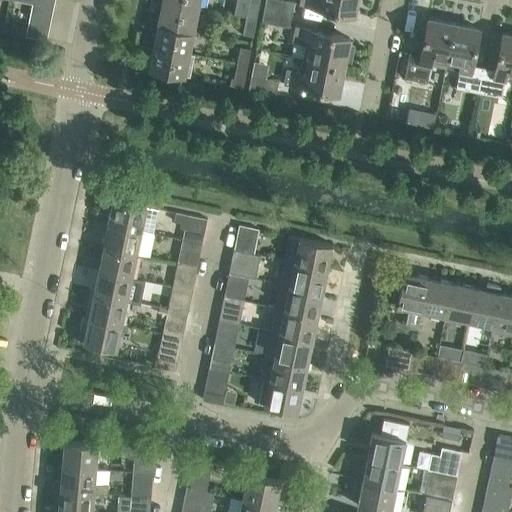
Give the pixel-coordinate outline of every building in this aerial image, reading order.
[(194,31),(198,9),(154,0),(150,0),(149,10),(160,12),(157,24),(194,31)] [(154,0),(198,9),(200,0),(154,0)] [(256,20),(260,0),(249,0),(246,18),(256,20)] [(287,0),(266,0),(264,9),(292,14),(294,1),(287,0)] [(354,14),(356,0),(300,0),(300,3),(334,10),(354,14)] [(51,17),(54,6),(32,2),(30,13),(51,17)] [(289,26),(292,14),(264,9),(262,21),(289,26)] [(49,28),(51,17),(30,13),(28,24),(49,28)] [(253,36),(256,20),(246,18),(243,34),(253,36)] [(447,58),(454,23),(428,18),(421,55),(409,52),(404,77),(424,81),(427,82),(432,55),(447,58)] [(479,28),(454,23),(447,58),(461,61),(456,87),(479,92),(484,67),(472,64),(479,28)] [(27,28),(13,24),(11,32),(26,35),(27,28)] [(47,39),(49,28),(28,24),(27,28),(26,35),(47,39)] [(190,53),(194,31),(157,24),(155,35),(144,33),(142,44),(190,53)] [(349,37),(330,33),(295,27),(293,40),(296,40),(293,55),(308,58),(344,65),(349,37)] [(511,71),(511,34),(503,32),(496,69),(484,67),(479,92),(502,96),(507,70),(511,71)] [(200,55),(190,53),(142,44),(140,54),(151,56),(148,68),(195,78),(200,55)] [(240,47),(237,63),(247,65),(250,49),(240,47)] [(338,93),(344,65),(308,58),(305,73),(287,70),(284,82),(338,93)] [(243,87),(247,65),(237,63),(234,78),(231,78),(230,84),(243,87)] [(278,80),(260,76),(251,75),(249,88),(276,93),(278,80)] [(408,108),(405,123),(433,129),(436,114),(408,108)] [(153,232),(158,207),(114,198),(108,223),(141,230),(141,229),(153,232)] [(202,243),(205,227),(207,218),(187,214),(183,239),(202,243)] [(136,253),(141,230),(108,223),(103,246),(136,253)] [(257,237),(259,228),(239,223),(237,233),(257,237)] [(327,269),(333,244),(290,235),(284,259),(327,269)] [(131,276),(136,253),(103,246),(98,270),(131,276)] [(197,267),(199,258),(180,254),(178,262),(197,267)] [(322,292),(327,269),(284,259),(279,283),(322,292)] [(192,289),(195,275),(197,267),(178,262),(173,285),(192,289)] [(257,269),(230,264),(229,272),(249,277),(256,278),(257,269)] [(126,301),(131,276),(98,270),(93,294),(126,301)] [(429,276),(404,271),(397,304),(409,307),(405,326),(418,329),(422,309),(429,276)] [(247,285),(249,277),(229,272),(227,281),(247,285)] [(445,314),(452,281),(429,276),(422,309),(445,314)] [(469,319),(476,286),(452,281),(445,314),(469,319)] [(318,315),(322,292),(279,283),(274,306),(318,315)] [(493,324),(500,291),(499,291),(500,285),(487,283),(486,288),(476,286),(469,319),(492,324),(493,324)] [(187,314),(192,289),(173,285),(170,301),(168,310),(187,314)] [(511,293),(500,291),(493,324),(492,324),(491,331),(511,335),(511,293)] [(121,324),(126,301),(93,294),(89,317),(121,324)] [(312,339),(318,315),(274,306),(269,330),(312,339)] [(186,322),(187,314),(168,310),(166,318),(186,322)] [(241,315),(221,311),(219,319),(239,323),(241,315)] [(83,316),(80,330),(86,331),(83,341),(116,348),(121,324),(89,317),(83,316)] [(237,331),(239,323),(219,319),(217,327),(237,331)] [(307,363),(312,339),(269,330),(264,354),(307,363)] [(177,361),(179,352),(159,348),(158,357),(156,357),(177,361)] [(409,370),(413,351),(405,349),(401,369),(409,370)] [(422,352),(413,351),(409,370),(417,372),(422,352)] [(302,386),(307,363),(264,354),(259,377),(264,378),(302,386)] [(176,369),(177,361),(156,357),(154,365),(176,369)] [(231,361),(211,357),(209,366),(229,370),(231,361)] [(457,380),(461,360),(452,358),(448,379),(457,380)] [(480,385),(485,365),(461,360),(457,380),(480,385)] [(504,390),(508,370),(494,367),(485,365),(480,385),(504,390)] [(227,381),(229,370),(209,366),(207,377),(227,381)] [(297,410),(302,386),(264,378),(259,402),(297,410)] [(373,432),(367,456),(401,463),(409,423),(384,418),(381,433),(373,432)] [(511,461),(511,436),(498,434),(493,458),(511,461)] [(96,468),(98,443),(64,440),(62,465),(96,468)] [(134,458),(133,471),(153,473),(155,448),(119,445),(119,451),(130,458),(134,458)] [(457,475),(462,451),(441,446),(439,456),(430,454),(426,468),(431,469),(457,475)] [(396,487),(401,463),(367,456),(363,480),(396,487)] [(511,471),(511,466),(511,461),(493,458),(491,467),(511,471)] [(95,482),(96,468),(62,465),(60,489),(94,492),(108,493),(109,484),(95,482)] [(452,499),(457,475),(431,469),(426,493),(432,494),(452,499)] [(151,497),(152,481),(153,473),(133,471),(132,479),(131,495),(151,497)] [(281,480),(248,473),(243,498),(276,505),(281,480)] [(207,483),(188,479),(187,486),(206,490),(207,483)] [(391,511),(396,487),(363,480),(358,505),(391,511)] [(511,491),(511,486),(488,482),(483,506),(503,510),(503,509),(508,510),(511,491)] [(187,486),(182,509),(196,511),(209,511),(213,492),(206,490),(187,486)] [(92,511),(94,492),(60,489),(58,511),(92,511)] [(432,494),(426,493),(422,511),(449,511),(452,499),(432,494)] [(149,511),(151,497),(131,495),(129,511),(149,511)] [(274,511),(276,505),(243,498),(239,511),(274,511)]
